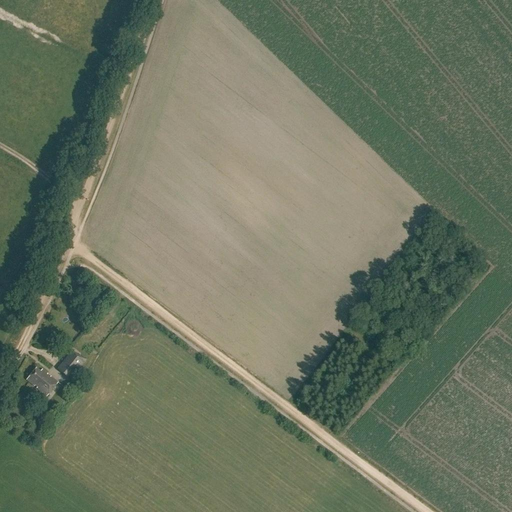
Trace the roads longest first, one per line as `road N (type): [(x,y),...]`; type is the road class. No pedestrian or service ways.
road 1 (track): [(427,511),(66,242)]
road 2 (track): [(66,242),(156,0)]
road 3 (track): [(0,376),(66,242)]
